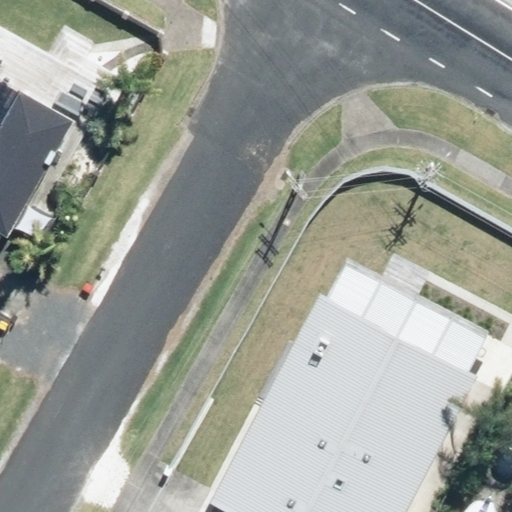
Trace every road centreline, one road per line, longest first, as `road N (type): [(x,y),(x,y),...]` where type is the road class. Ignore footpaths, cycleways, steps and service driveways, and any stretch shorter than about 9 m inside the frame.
road 1 (residential): [(22,511),(311,0)]
road 2 (secondary): [(408,0),(511,61)]
